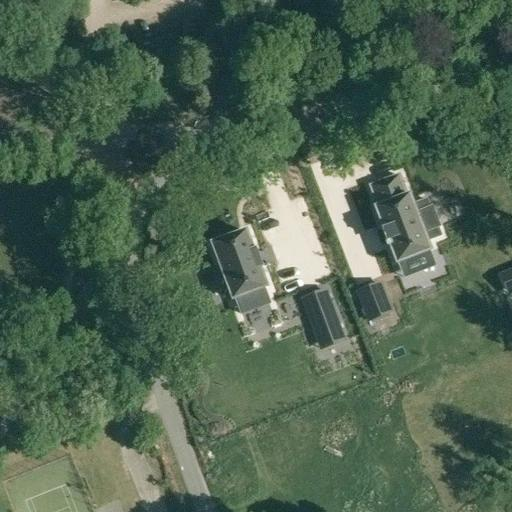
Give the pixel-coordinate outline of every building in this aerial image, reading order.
[(376,208),(379,218),(383,228),(382,228),(388,247),(390,246),(397,265),(431,252),(427,242),(441,237),(438,228),(439,227),(432,209),(431,209),(427,200),(414,205),(410,195),(407,197),(399,176),(371,187),(378,207),(376,208)] [(245,232),(210,244),(233,302),(236,301),(242,315),(270,304),(264,290),(267,289),(259,269),(261,268),(255,252),(253,252),(245,232)] [(511,272),(501,276),(508,295),(511,293),(511,272)] [(373,321),(388,315),(391,314),(379,285),(359,293),(370,322),(373,321)] [(337,316),(311,326),(321,352),(346,343),(337,316)]
